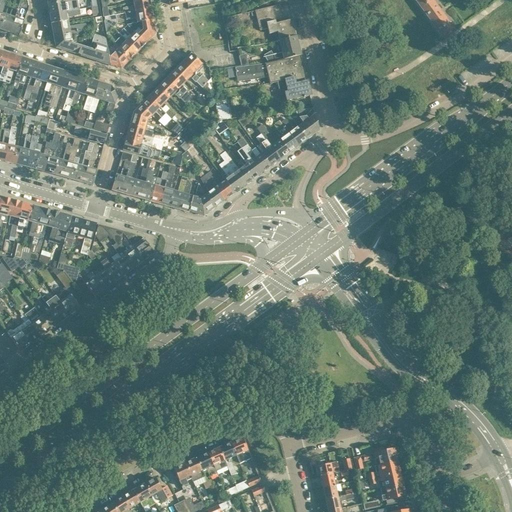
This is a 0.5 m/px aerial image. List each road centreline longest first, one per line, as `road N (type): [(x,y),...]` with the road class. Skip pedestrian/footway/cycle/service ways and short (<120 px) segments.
road 1 (secondary): [(0,489),(311,261)]
road 2 (secondary): [(267,262),(0,459)]
road 3 (secondary): [(511,85),(311,229)]
road 4 (tertiary): [(499,456),(466,412),(392,354),(335,278)]
road 5 (residential): [(286,446),(268,425),(239,425),(77,511)]
road 6 (residential): [(17,370),(169,255),(174,231)]
road 7 (secondary): [(341,239),(511,113)]
road 8 (residential): [(439,479),(427,425),(414,417),(286,446)]
road 9 (residential): [(332,141),(399,128),(511,57)]
road 10 (residential): [(332,141),(299,0)]
road 11 (residential): [(131,84),(96,208)]
